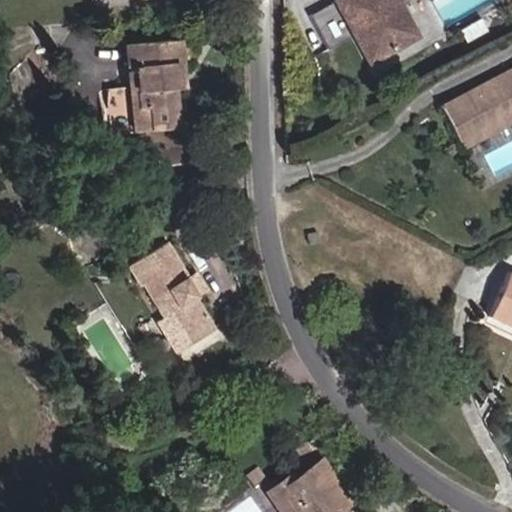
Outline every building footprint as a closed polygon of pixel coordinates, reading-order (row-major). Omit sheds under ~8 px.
[(411,46),(395,18),(402,14),(400,9),(415,0),(347,0),(303,25),(323,60),(348,45),(362,38),(377,65),(411,46)] [(474,42),(467,29),(445,42),(452,54),(474,42)] [(377,65),(362,38),(348,45),(364,73),(377,65)] [(166,70),(173,69),(171,41),(113,46),(120,136),(165,133),(162,89),(166,88),(166,70)] [(166,70),(166,88),(174,88),(173,69),(166,70)] [(511,70),(428,114),(446,149),(482,131),(484,135),(511,120),(511,70)] [(320,242),(306,243),(308,256),(321,254),(320,242)] [(155,326),(170,357),(199,342),(183,309),(184,308),(175,289),(177,288),(157,248),(115,268),(123,285),(128,283),(150,328),(155,326)] [(511,276),(509,275),(487,321),(511,332),(511,276)] [(155,326),(150,328),(140,334),(156,364),(170,357),(155,326)] [(338,501),(344,508),(356,497),(320,457),(294,480),(287,487),(282,483),(267,497),(282,511),(326,511),(327,511),(338,501)] [(328,511),(340,511),(344,508),(338,501),(327,511),(328,511)]
